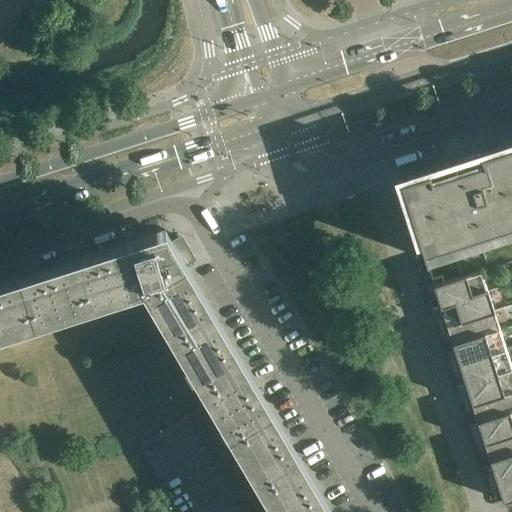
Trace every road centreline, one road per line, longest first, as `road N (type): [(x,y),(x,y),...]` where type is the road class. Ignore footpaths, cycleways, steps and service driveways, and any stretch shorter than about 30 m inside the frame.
road 1 (residential): [(0,262),(178,207),(197,211),(372,511)]
road 2 (secondary): [(0,221),(286,131)]
road 3 (secondary): [(277,93),(0,185)]
road 4 (residential): [(286,131),(305,173),(511,108)]
road 5 (secondary): [(511,18),(277,93)]
road 6 (secondary): [(286,131),(511,50)]
